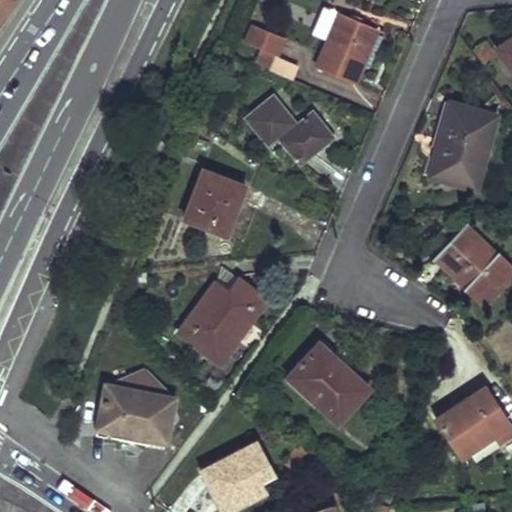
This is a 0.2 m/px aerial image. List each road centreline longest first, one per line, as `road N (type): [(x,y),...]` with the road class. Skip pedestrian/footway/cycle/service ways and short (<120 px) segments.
road 1 (residential): [(460,0),(451,4),(348,251),(370,290)]
road 2 (primary): [(0,263),(125,0)]
road 3 (primary): [(66,0),(0,105)]
